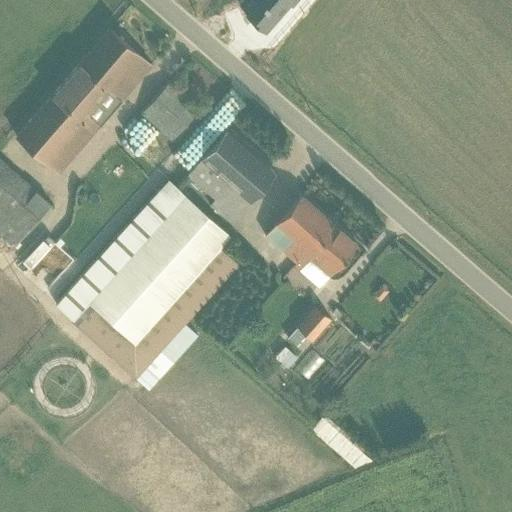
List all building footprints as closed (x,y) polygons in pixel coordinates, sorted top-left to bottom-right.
[(268,34),(291,7),(282,0),(255,0),(244,14),(268,34)] [(57,167),(148,61),(105,23),(14,130),(57,167)] [(169,76),(139,110),(164,131),(194,97),(169,76)] [(130,122),(119,134),(147,159),(158,147),(130,122)] [(216,124),(182,165),(210,188),(201,199),(180,180),(83,293),(130,333),(270,170),(216,124)] [(0,157),(0,226),(9,234),(43,194),(0,157)] [(261,235),(292,261),(329,216),(298,190),(261,235)] [(317,282),(355,237),(329,216),(292,261),(317,282)] [(311,297),(295,316),(310,329),(327,310),(311,297)] [(317,326),(312,339),(324,343),(329,331),(317,326)] [(262,358),(281,364),(286,348),(267,341),(262,358)] [(310,343),(292,361),(306,375),(324,357),(310,343)] [(311,411),(298,425),(345,468),(358,454),(311,411)]
